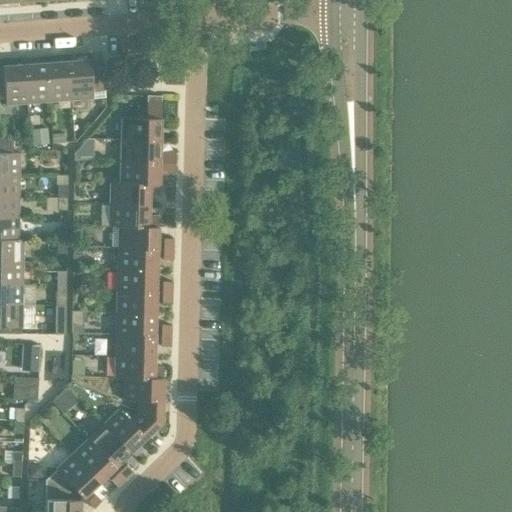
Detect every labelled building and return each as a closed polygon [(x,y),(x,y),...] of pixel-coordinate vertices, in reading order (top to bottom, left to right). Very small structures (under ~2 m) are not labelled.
[(89,60),(67,61),(70,101),(92,99),(91,91),(104,90),(103,81),(91,82),(89,60)] [(70,101),(67,61),(46,63),(48,102),(70,101)] [(48,102),(46,63),(24,65),(27,104),(48,102)] [(27,104),(24,65),(2,66),(4,88),(0,88),(0,98),(5,98),(5,106),(27,104)] [(120,117),(119,140),(159,141),(160,95),(146,95),(146,118),(120,117)] [(47,127),(31,128),(32,144),(48,143),(47,127)] [(64,133),(51,134),(52,142),(64,142),(64,133)] [(159,141),(119,140),(119,161),(158,162),(164,162),(164,151),(159,151),(159,141)] [(0,152),(0,174),(19,175),(19,153),(12,153),(12,141),(2,141),(1,152),(0,152)] [(164,151),(164,162),(174,163),(174,151),(164,151)] [(158,162),(119,161),(118,182),(118,183),(158,184),(158,174),(164,174),(164,162),(158,162)] [(174,174),(174,163),(164,162),(164,174),(174,174)] [(0,196),(18,196),(19,175),(0,174),(0,196)] [(158,195),(158,184),(118,183),(118,182),(108,182),(108,204),(148,205),(148,195),(158,195)] [(58,185),(57,197),(66,198),(66,185),(58,185)] [(0,217),(18,218),(18,196),(0,196),(0,217)] [(66,210),(66,198),(57,197),(57,210),(66,210)] [(148,215),(148,205),(108,204),(107,226),(117,226),(157,227),(157,215),(148,215)] [(0,239),(18,239),(18,218),(0,217),(0,239)] [(156,249),(157,227),(117,226),(117,248),(156,249)] [(57,228),(57,241),(66,241),(66,229),(57,228)] [(23,239),(18,239),(0,239),(0,260),(23,261),(23,239)] [(162,239),(162,249),(173,250),(173,239),(162,239)] [(66,253),(66,241),(57,241),(57,253),(66,253)] [(156,271),(156,249),(117,248),(116,269),(156,271)] [(173,260),(173,250),(162,249),(162,259),(173,260)] [(0,282),(22,283),(23,261),(0,260),(0,282)] [(155,292),(156,271),(116,269),(115,291),(155,292)] [(57,272),(56,284),(65,284),(65,272),(57,272)] [(0,303),(22,304),(22,283),(0,282),(0,303)] [(161,282),(161,293),(172,293),(172,283),(161,282)] [(65,296),(65,284),(56,284),(56,296),(65,296)] [(154,314),(155,292),(115,291),(115,313),(154,314)] [(171,303),(172,293),(161,293),(161,303),(171,303)] [(22,304),(0,303),(0,333),(5,333),(5,327),(22,327),(22,304)] [(65,305),(55,305),(55,334),(65,334),(65,305)] [(83,311),(73,310),(72,332),(82,333),(83,311)] [(154,314),(115,313),(114,334),(154,335),(160,336),(160,325),(154,325),(154,314)] [(171,325),(160,325),(160,336),(171,336),(171,325)] [(153,357),(154,335),(114,334),(114,356),(153,357)] [(171,336),(160,336),(159,346),(170,346),(171,336)] [(39,369),(40,342),(23,342),(22,368),(39,369)] [(153,367),(153,357),(114,356),(113,378),(122,378),(162,379),(163,367),(153,367)] [(161,422),(162,379),(122,378),(123,400),(138,400),(138,411),(161,422)] [(68,385),(54,399),(65,412),(80,397),(68,385)] [(28,387),(28,399),(37,400),(37,387),(28,387)] [(14,408),(13,420),(22,421),(23,409),(14,408)] [(130,452),(161,422),(138,411),(129,420),(119,409),(102,424),(130,452)] [(22,434),(22,421),(13,420),(13,433),(22,434)] [(102,424),(87,439),(114,467),(117,471),(125,464),(121,460),(130,452),(102,424)] [(114,467),(87,439),(71,454),(98,482),(106,474),(110,479),(117,471),(114,467)] [(12,451),(11,464),(20,464),(21,452),(12,451)] [(98,482),(71,454),(55,469),(56,470),(82,497),(98,482)] [(20,477),(20,464),(11,464),(11,476),(20,477)] [(125,464),(117,471),(125,479),(133,472),(125,464)] [(78,511),(79,499),(82,497),(56,470),(45,480),(44,511),(78,511)] [(125,479),(117,471),(110,479),(117,486),(125,479)] [(93,508),(96,506),(98,503),(100,501),(95,494),(87,501),(93,508)]
